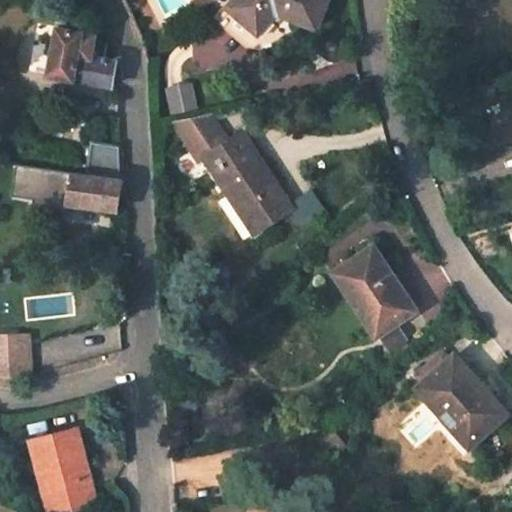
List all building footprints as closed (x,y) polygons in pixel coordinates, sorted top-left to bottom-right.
[(325,0),(235,0),(229,8),(231,10),(257,32),(276,12),(315,27),(325,0)] [(219,24),(250,50),(257,32),(231,10),(219,24)] [(49,73),(112,84),(112,80),(116,59),(104,57),(106,44),(94,41),(96,33),(58,26),(49,73)] [(200,107),(196,81),(168,85),(172,111),(200,107)] [(293,207),(243,133),(229,143),(209,113),(173,121),(200,162),(205,158),(229,195),(234,192),(260,230),(293,207)] [(92,142),(88,171),(120,176),(119,146),(92,142)] [(50,169),(15,164),(11,195),(33,198),(46,199),(50,169)] [(121,180),(50,169),(46,199),(66,202),(117,209),(121,180)] [(46,199),(33,198),(31,211),(64,217),(66,202),(46,199)] [(414,312),(371,245),(335,270),(376,336),(414,312)] [(397,325),(379,339),(387,352),(406,339),(397,325)] [(31,334),(0,334),(0,374),(26,374),(31,373),(31,334)] [(503,415),(453,356),(417,388),(466,446),(503,415)] [(178,395),(180,423),(199,421),(197,394),(178,395)] [(31,440),(39,473),(45,472),(54,511),(56,511),(96,502),(88,472),(86,473),(83,463),(85,462),(77,428),(31,440)]
